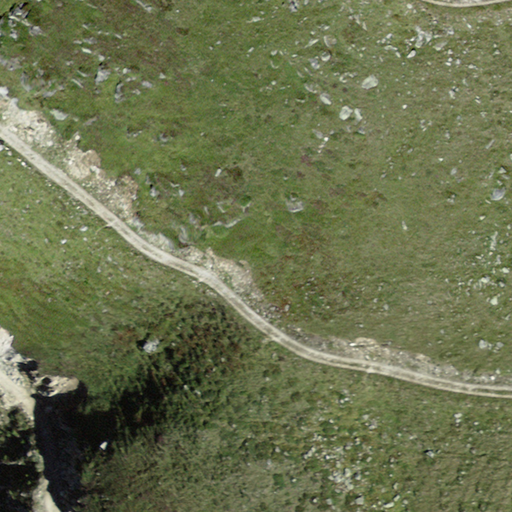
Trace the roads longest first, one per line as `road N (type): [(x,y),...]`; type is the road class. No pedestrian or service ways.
road 1 (track): [(511,393),(297,350),(0,135)]
road 2 (track): [(0,371),(26,398),(31,496),(43,511)]
